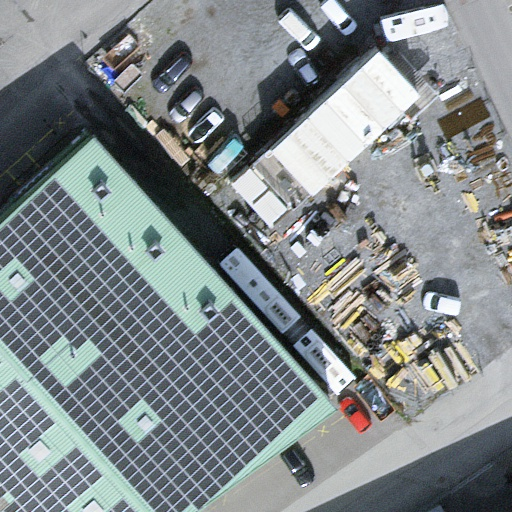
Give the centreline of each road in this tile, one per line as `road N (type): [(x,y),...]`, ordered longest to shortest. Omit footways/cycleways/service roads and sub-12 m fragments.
road 1 (residential): [(254,511),(511,318)]
road 2 (residential): [(124,0),(0,112)]
